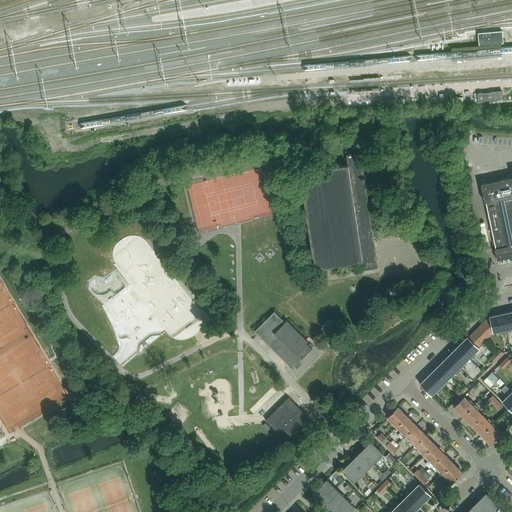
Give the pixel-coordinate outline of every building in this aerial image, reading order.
[(502,31),(477,33),(478,45),(503,43),(502,31)] [(478,101),(502,99),(502,91),(477,93),(478,101)] [(320,267),(326,266),(328,266),(362,260),(363,267),(363,270),(378,268),(376,257),(375,249),(373,238),(360,152),(351,154),(351,153),(348,153),(348,154),(346,155),(347,164),(299,171),(314,268),(320,267)] [(511,171),(511,172),(511,171),(511,176),(480,184),(484,202),(485,202),(495,248),(494,248),(494,249),(497,260),(511,256),(511,171)] [(308,341),(286,320),(285,322),(274,311),(254,331),(292,368),(312,348),(306,343),(308,341)] [(511,311),(503,313),(506,329),(511,328),(511,311)] [(489,318),(492,332),(506,329),(503,313),(488,316),(489,318)] [(492,332),(489,318),(487,318),(478,327),(488,336),(492,332)] [(478,327),(473,332),(483,342),(488,336),(478,327)] [(468,337),(468,338),(477,347),(478,347),(483,342),(473,332),(468,337)] [(469,358),(479,348),(478,347),(477,347),(468,338),(468,337),(467,336),(457,346),(469,358)] [(459,367),(469,358),(457,346),(448,356),(459,367)] [(450,376),(459,367),(448,356),(439,365),(450,376)] [(441,386),(450,376),(439,365),(429,374),(441,386)] [(491,372),(483,381),(490,387),(498,378),(491,372)] [(429,374),(419,384),(431,395),(441,386),(429,374)] [(511,391),(511,392),(505,385),(500,390),(507,396),(502,402),(511,412),(511,391)] [(464,396),(453,407),(462,416),(473,406),(464,396)] [(265,420),(285,440),(308,417),(288,397),(265,420)] [(387,417),(396,426),(407,416),(397,406),(387,417)] [(473,406),(462,416),(472,426),(482,415),(473,406)] [(482,415),(472,426),(481,435),(491,424),(482,415)] [(407,416),(396,426),(405,436),(416,425),(407,416)] [(490,444),(501,434),(491,424),(481,435),(490,444)] [(416,425),(405,436),(406,436),(401,441),(408,448),(413,443),(415,445),(425,435),(416,425)] [(377,436),(376,437),(381,442),(381,441),(386,437),(381,432),(377,436)] [(425,435),(415,445),(424,454),(434,444),(425,435)] [(370,443),(362,451),(373,463),(381,454),(382,454),(382,453),(371,442),(370,443)] [(434,444),(424,454),(433,464),(444,453),(434,444)] [(373,463),(362,451),(353,460),(364,472),(373,463)] [(388,453),(385,457),(391,463),(395,459),(389,453),(388,453)] [(444,453),(433,464),(442,473),(453,463),(444,453)] [(364,472),(353,460),(344,469),(343,470),(354,481),(355,480),(364,472)] [(453,463),(442,473),(452,483),(462,472),(453,463)] [(335,471),(331,475),(336,480),(340,475),(336,471),(335,471)] [(316,492),(325,500),(335,489),(327,481),(327,480),(326,480),(315,491),(316,492)] [(409,493),(421,504),(431,494),(419,483),(409,493)] [(348,484),(344,488),(349,492),(352,489),(348,484)] [(325,500),(334,509),(345,498),(335,489),(325,500)] [(413,511),(421,504),(409,493),(400,502),(409,511),(413,511)] [(485,495),(477,503),(485,511),(490,511),(496,506),(497,506),(497,505),(486,494),(485,494),(485,495)] [(349,511),(350,511),(354,507),(353,507),(345,498),(334,509),(336,511),(349,511)] [(409,511),(400,502),(391,511),(409,511)] [(485,511),(477,503),(467,511),(485,511)]
